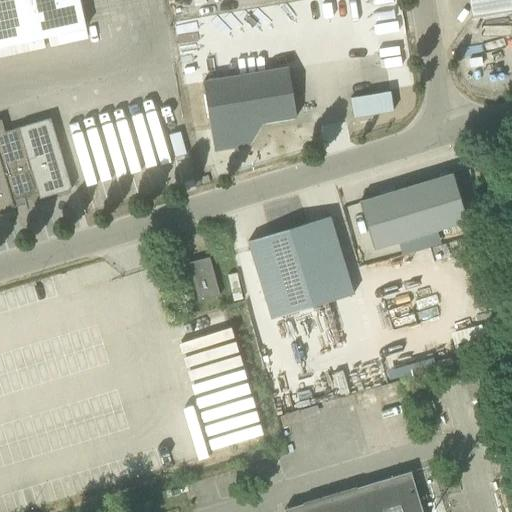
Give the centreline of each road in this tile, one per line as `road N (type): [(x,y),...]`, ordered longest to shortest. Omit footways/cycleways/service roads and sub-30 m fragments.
road 1 (unclassified): [(0,268),(445,132)]
road 2 (unknown): [(218,511),(399,450)]
road 3 (unclassified): [(445,132),(423,0)]
